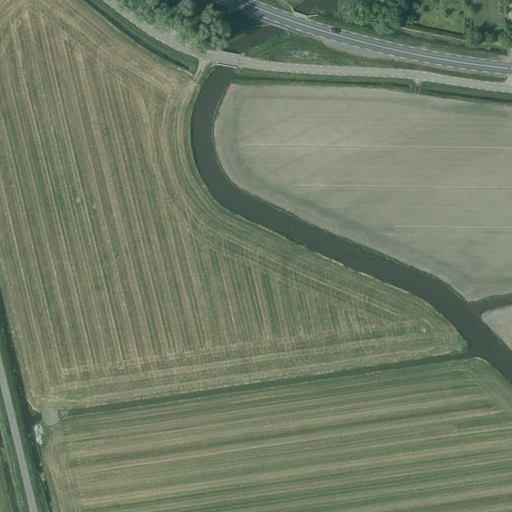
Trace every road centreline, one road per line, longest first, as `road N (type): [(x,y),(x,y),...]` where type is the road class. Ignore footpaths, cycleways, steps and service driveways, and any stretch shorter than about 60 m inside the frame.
road 1 (unclassified): [(511,88),(217,60),(150,32),(107,0)]
road 2 (primary): [(511,69),(345,38),(238,0)]
road 3 (unclassified): [(34,511),(0,366)]
